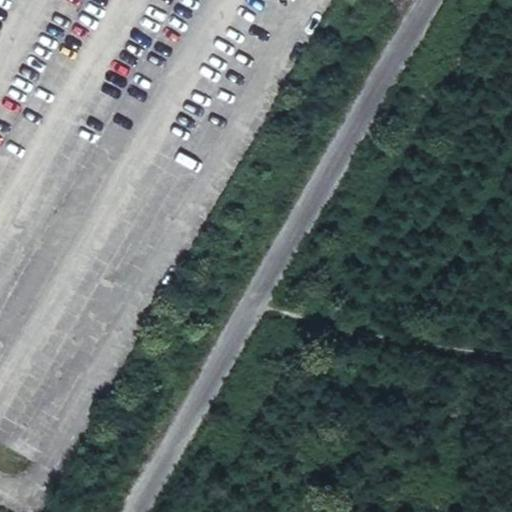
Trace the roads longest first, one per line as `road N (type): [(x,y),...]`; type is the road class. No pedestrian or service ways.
road 1 (track): [(427,0),(132,511)]
road 2 (track): [(511,356),(251,305)]
